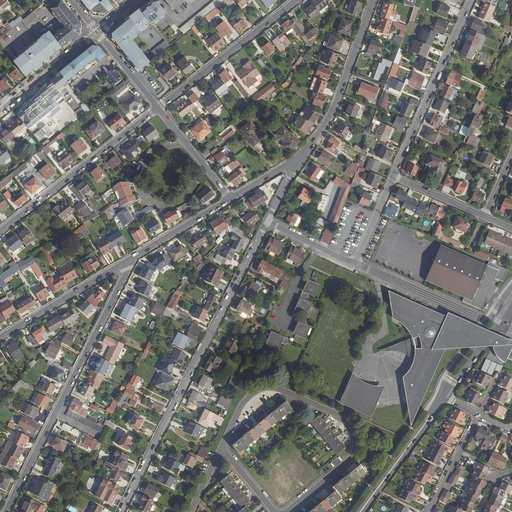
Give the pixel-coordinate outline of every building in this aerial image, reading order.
[(10,4),(7,0),(0,0),(0,12),(0,13),(4,11),(3,10),(10,4)] [(116,0),(101,0),(100,1),(98,0),(87,0),(84,3),(90,11),(92,11),(95,14),(102,15),(118,2),(116,0)] [(155,0),(151,0),(140,9),(151,23),(152,24),(166,13),(158,3),(157,2),(155,0)] [(195,0),(166,0),(173,9),(184,0),(189,5),(195,0)] [(214,0),(179,29),(182,32),(183,34),(191,28),(195,24),(197,23),(205,17),(218,6),(225,0),(214,0)] [(234,0),(225,0),(218,6),(221,11),(222,12),(235,1),(234,0)] [(249,0),(234,0),(235,1),(242,9),(250,3),(249,1),(250,1),(249,0)] [(322,0),(314,0),(312,2),(313,4),(319,11),(327,5),(322,0)] [(362,3),(353,0),(351,0),(347,12),(357,16),(362,3)] [(50,8),(65,27),(53,36),(62,47),(73,38),(72,37),(76,34),(77,35),(79,33),(80,23),(78,20),(77,21),(74,18),(75,17),(65,4),(62,6),(59,1),(50,8)] [(394,5),(386,2),(381,16),(382,17),(393,21),(394,21),(397,13),(392,10),(394,5)] [(505,10),(507,5),(500,2),(497,7),(505,10)] [(488,5),(485,3),(479,14),(480,14),(478,18),(488,22),(489,19),(490,19),(495,7),(488,5)] [(313,4),(305,10),(312,19),(320,13),(318,12),(319,11),(313,4)] [(449,8),(441,4),(436,13),(445,17),(449,8)] [(221,11),(218,6),(205,17),(208,21),(213,17),(221,11)] [(414,7),(413,7),(409,20),(413,22),(418,8),(414,7)] [(130,18),(126,21),(137,34),(141,31),(141,32),(148,27),(147,26),(151,23),(140,9),(139,8),(133,13),(134,15),(130,18)] [(33,11),(23,20),(21,21),(25,27),(38,17),(33,11)] [(12,22),(9,24),(12,28),(21,21),(23,20),(20,16),(12,23),(12,22)] [(296,17),(292,20),(303,33),(306,31),(304,28),(296,17)] [(393,21),(382,17),(377,31),(383,33),(388,34),(393,21)] [(474,18),(469,31),(470,31),(479,35),(481,36),(485,37),(487,32),(482,30),(483,29),(482,28),(484,23),(474,18)] [(247,26),(242,19),(236,23),(234,26),(239,33),(247,26)] [(286,32),(292,27),(296,33),(300,38),(301,37),(309,48),(312,44),(310,42),(303,33),(292,20),(292,19),(289,21),(288,20),(281,25),(285,30),(286,32)] [(353,23),(342,19),(337,31),(348,35),(353,23)] [(438,19),(435,25),(434,28),(432,27),(429,26),(428,29),(436,32),(437,31),(443,34),(443,35),(449,38),(450,35),(444,32),(448,23),(438,19)] [(407,24),(421,30),(422,26),(413,22),(409,20),(407,24)] [(407,26),(394,21),(392,26),(405,31),(407,26)] [(9,24),(8,22),(4,25),(8,30),(4,32),(5,34),(12,28),(9,24)] [(136,36),(125,22),(111,33),(112,38),(138,71),(149,62),(132,40),(136,36)] [(232,32),(224,22),(216,27),(223,37),(226,35),(227,37),(232,32)] [(195,24),(191,28),(196,34),(200,30),(197,27),(195,24)] [(318,32),(315,27),(306,35),(309,39),(318,32)] [(428,29),(426,28),(420,41),(430,46),(436,32),(428,29)] [(37,40),(37,41),(49,56),(50,57),(62,47),(53,36),(49,30),(37,40)] [(267,30),(264,32),(270,40),(273,37),(267,30)] [(479,35),(470,31),(464,45),(475,49),(481,36),(479,35)] [(220,37),(217,33),(207,41),(210,44),(220,37)] [(277,45),(281,50),(290,42),(283,33),(274,40),(278,45),(277,45)] [(327,46),(338,51),(341,44),(340,43),(342,39),(331,35),(327,46)] [(402,40),(403,37),(400,36),(396,35),(394,42),(396,43),(398,38),(402,40)] [(210,44),(214,51),(225,43),(220,37),(210,44)] [(376,41),(371,39),(366,52),(372,55),(376,56),(381,43),(379,42),(379,41),(376,39),(376,41)] [(169,46),(165,40),(151,52),(153,55),(155,57),(164,50),(169,46)] [(430,46),(415,40),(410,52),(415,54),(416,53),(426,57),(430,46)] [(37,41),(13,60),(25,76),(33,69),(34,70),(42,63),(42,62),(49,56),(37,41)] [(267,55),(275,49),(274,48),(272,45),(269,42),(262,47),(267,55)] [(400,44),(397,43),(391,61),(393,62),(396,56),(399,49),(400,44)] [(460,55),(471,59),(475,49),(464,45),(460,55)] [(92,47),(77,59),(87,71),(95,65),(92,62),(96,59),(98,62),(106,56),(98,47),(97,49),(95,50),(94,49),(92,47)] [(327,49),(322,62),(332,65),(334,60),(335,61),(337,57),(335,57),(336,53),(327,49)] [(303,58),(300,55),(292,67),(294,70),(296,67),(303,58)] [(193,68),(185,57),(177,63),(186,74),(193,68)] [(370,77),(378,81),(380,74),(381,71),(383,72),(385,66),(388,67),(387,70),(390,71),(391,70),(393,62),(391,61),(380,57),(378,62),(376,61),(370,77)] [(499,60),(496,58),(490,72),(493,73),(496,67),(499,60)] [(87,71),(77,59),(60,73),(61,75),(69,84),(70,86),(77,80),(74,76),(77,74),(80,77),(87,71)] [(416,70),(426,74),(426,73),(431,63),(421,59),(416,70)] [(260,74),(250,61),(247,64),(248,66),(245,69),(238,74),(249,87),(258,80),(255,77),(260,74)] [(176,73),(168,63),(160,69),(168,79),(176,73)] [(321,65),(319,64),(315,77),(319,79),(320,77),(327,80),(331,69),(321,65)] [(113,86),(122,79),(113,68),(104,76),(113,86)] [(21,76),(16,69),(10,74),(15,81),(21,76)] [(232,78),(226,70),(219,75),(225,83),(232,78)] [(395,71),(391,70),(388,76),(391,78),(393,78),(395,79),(397,75),(394,74),(395,71)] [(454,82),(456,83),(459,75),(451,71),(445,83),(452,86),(454,82)] [(421,85),(424,78),(413,72),(407,85),(414,88),(415,87),(416,83),(421,85)] [(69,84),(61,75),(57,78),(53,81),(53,82),(52,83),(59,92),(69,84)] [(388,77),(385,84),(383,90),(386,92),(391,78),(388,76),(388,77)] [(313,90),(323,94),(327,82),(317,78),(313,90)] [(403,87),(401,87),(403,83),(395,79),(393,78),(387,91),(397,96),(399,92),(400,93),(403,87)] [(0,92),(8,86),(3,79),(0,81),(0,92)] [(221,79),(211,86),(219,96),(228,88),(221,79)] [(235,82),(244,94),(247,92),(238,80),(235,82)] [(128,87),(124,82),(109,94),(117,104),(120,102),(116,96),(128,87)] [(373,99),(377,88),(372,86),(368,84),(362,82),(358,93),(373,99)] [(276,89),(272,83),(252,98),(257,104),(262,100),(269,95),(276,89)] [(440,95),(449,99),(453,89),(444,85),(440,95)] [(49,93),(43,98),(49,105),(51,107),(60,99),(51,89),(48,92),(49,93)] [(485,91),(480,89),(476,99),(477,99),(481,101),(482,99),(483,95),(485,91)] [(194,93),(188,97),(190,100),(193,103),(199,99),(194,93)] [(326,96),(317,93),(313,103),(322,106),(326,96)] [(40,106),(43,110),(49,105),(43,98),(40,94),(35,98),(35,99),(32,102),(37,109),(40,106)] [(222,104),(213,94),(203,103),(211,113),(222,104)] [(134,95),(133,96),(133,95),(131,95),(130,95),(130,96),(129,97),(129,99),(130,99),(122,105),(129,113),(133,110),(136,107),(137,107),(141,104),(134,95)] [(438,99),(433,109),(439,112),(444,114),(449,103),(438,99)] [(481,101),(477,99),(471,113),(475,115),(481,101)] [(193,103),(190,100),(187,102),(186,100),(175,109),(181,116),(190,109),(197,117),(201,114),(194,106),(193,103)] [(484,102),(481,101),(475,115),(478,116),(484,102)] [(359,106),(349,103),(345,113),(355,117),(359,106)] [(411,110),(412,107),(404,103),(400,113),(408,116),(410,113),(411,113),(412,111),(411,110)] [(84,105),(81,108),(85,114),(89,110),(84,105)] [(301,111),(299,115),(313,124),(320,114),(309,106),(307,109),(304,113),(301,111)] [(30,113),(25,107),(18,112),(23,118),(30,113)] [(429,125),(438,130),(438,131),(446,135),(449,130),(442,127),(441,128),(439,127),(441,122),(443,123),(445,118),(438,115),(428,110),(426,113),(433,117),(429,125)] [(471,113),(465,127),(469,129),(475,115),(471,113)] [(124,122),(119,115),(108,123),(113,130),(124,122)] [(295,126),(306,134),(313,124),(299,115),(293,123),(296,125),(295,126)] [(466,135),(469,136),(466,143),(477,148),(478,144),(475,142),(477,138),(471,135),(475,127),(478,128),(482,120),(478,119),(479,117),(478,116),(475,115),(469,129),(466,135)] [(397,116),(393,124),(395,125),(398,127),(397,129),(401,131),(407,119),(402,117),(402,118),(397,116)] [(11,124),(7,127),(7,128),(15,137),(27,127),(23,122),(20,119),(16,123),(12,125),(11,124)] [(98,121),(85,131),(91,138),(96,134),(97,136),(104,130),(98,121)] [(203,121),(192,130),(193,131),(199,139),(201,138),(210,131),(203,121)] [(258,130),(250,121),(240,130),(253,146),(260,141),(254,133),(258,130)] [(352,127),(342,121),(335,132),(345,138),(352,127)] [(393,127),(381,122),(374,137),(381,140),(386,142),(393,127)] [(231,124),(228,127),(219,134),(223,140),(236,130),(231,124)] [(143,133),(149,142),(153,139),(158,134),(152,126),(143,133)] [(276,134),(284,142),(281,145),(284,147),(289,152),(299,141),(283,127),(276,134)] [(0,134),(0,136),(6,144),(15,137),(7,128),(4,131),(0,134)] [(437,134),(427,129),(423,139),(433,143),(437,134)] [(193,131),(192,132),(199,142),(202,140),(201,138),(199,139),(193,131)] [(141,145),(142,146),(146,143),(140,135),(122,149),(130,161),(134,158),(131,153),(141,145)] [(325,148),(333,153),(336,149),(337,146),(340,141),(332,136),(327,143),(328,143),(325,148)] [(87,148),(80,140),(71,146),(78,155),(87,148)] [(44,148),(41,149),(44,152),(46,155),(51,151),(47,145),(44,148)] [(224,146),(209,159),(211,162),(216,158),(215,157),(224,149),(225,148),(224,146)] [(393,152),(382,147),(378,157),(389,161),(393,152)] [(3,148),(0,150),(0,164),(2,163),(10,157),(11,156),(3,148)] [(224,149),(221,152),(215,157),(216,158),(221,165),(228,160),(231,157),(224,149)] [(56,160),(63,170),(68,166),(67,164),(68,163),(74,159),(67,151),(56,160)] [(327,166),(332,158),(323,152),(321,154),(318,159),(327,166)] [(493,156),(483,152),(478,162),(489,166),(493,156)] [(31,157),(27,162),(30,166),(32,168),(42,161),(39,156),(36,154),(31,157)] [(113,157),(114,158),(107,163),(107,162),(104,164),(107,168),(109,165),(113,169),(121,162),(116,156),(115,155),(113,157)] [(443,161),(430,155),(426,164),(434,168),(432,173),(438,175),(443,161)] [(10,157),(2,163),(4,166),(12,160),(10,157)] [(380,163),(370,158),(365,169),(371,172),(376,174),(380,163)] [(238,163),(235,160),(228,165),(232,170),(235,168),(234,167),(238,163)] [(27,162),(19,167),(12,174),(14,177),(15,178),(30,166),(27,162)] [(355,164),(352,162),(350,167),(356,171),(358,166),(355,164)] [(17,164),(9,171),(12,174),(19,167),(17,164)] [(40,171),(40,172),(46,179),(46,180),(55,173),(49,164),(40,171)] [(312,179),(314,176),(316,177),(321,170),(312,164),(310,168),(308,171),(307,171),(305,174),(312,179)] [(418,168),(409,164),(406,172),(414,176),(418,168)] [(349,166),(345,172),(354,178),(356,171),(350,167),(349,166)] [(105,175),(99,167),(91,173),(97,181),(105,175)] [(243,169),(242,167),(229,178),(234,184),(246,174),(245,172),(243,169)] [(357,172),(356,171),(354,178),(352,182),(358,185),(364,169),(361,168),(359,167),(357,172)] [(25,185),(31,194),(45,184),(43,182),(37,174),(33,170),(26,175),(30,181),(25,185)] [(40,172),(37,174),(43,182),(46,179),(40,172)] [(366,183),(375,187),(380,176),(376,174),(371,172),(366,183)] [(1,182),(0,183),(0,189),(11,181),(10,180),(14,177),(12,174),(1,182)] [(329,220),(337,223),(351,185),(337,176),(333,182),(341,188),(329,220)] [(466,185),(457,181),(456,182),(447,178),(444,185),(453,189),(452,190),(461,194),(466,185)] [(91,190),(83,181),(76,187),(83,196),(87,193),(91,190)] [(116,192),(118,191),(122,198),(120,202),(120,203),(122,206),(126,204),(136,200),(134,195),(133,195),(131,196),(129,191),(130,191),(128,187),(129,186),(128,182),(118,183),(117,184),(113,187),(114,188),(116,192)] [(80,197),(81,200),(84,198),(73,185),(70,188),(78,199),(80,197)] [(113,187),(101,197),(103,200),(110,194),(109,192),(114,188),(113,187)] [(214,195),(208,187),(198,195),(204,203),(214,195)] [(263,191),(255,195),(260,204),(261,206),(263,206),(266,204),(265,201),(268,199),(271,195),(267,188),(263,191)] [(304,188),(299,197),(302,199),(298,206),(304,210),(314,194),(304,188)] [(478,192),(475,190),(471,199),(481,204),(485,195),(478,192)] [(26,200),(26,199),(29,196),(25,191),(22,194),(13,200),(18,207),(26,200)] [(372,195),(364,192),(359,202),(367,205),(372,195)] [(329,197),(322,194),(315,212),(322,214),(329,197)] [(0,212),(8,207),(0,196),(0,195),(0,212)] [(255,195),(244,202),(248,209),(249,210),(260,204),(255,195)] [(415,213),(415,214),(422,217),(423,214),(427,205),(420,202),(420,203),(411,199),(411,198),(407,196),(406,197),(402,207),(415,213)] [(511,208),(511,200),(505,198),(500,211),(509,215),(511,208)] [(58,208),(57,207),(53,210),(62,221),(73,212),(65,201),(61,204),(62,205),(58,208)] [(240,205),(244,211),(248,209),(244,202),(240,205)] [(81,205),(80,203),(75,206),(83,218),(88,214),(85,209),(87,207),(84,203),(81,205)] [(428,203),(427,205),(423,214),(441,222),(444,213),(440,211),(441,209),(428,203)] [(116,215),(116,214),(124,226),(134,221),(126,209),(128,208),(126,204),(122,206),(116,209),(113,210),(116,215)] [(108,205),(102,210),(99,213),(94,207),(92,208),(95,213),(98,217),(105,214),(109,212),(112,211),(108,206),(108,205)] [(390,210),(387,208),(384,215),(393,219),(398,207),(393,205),(390,210)] [(140,211),(136,213),(139,217),(151,210),(148,207),(140,211)] [(163,216),(168,225),(179,218),(175,211),(171,213),(170,212),(163,216)] [(299,215),(291,211),(285,222),(293,227),(298,216),(299,215)] [(250,227),(260,219),(256,215),(251,212),(243,218),(250,227)] [(81,221),(83,223),(91,220),(98,217),(95,213),(81,221)] [(224,217),(227,222),(233,219),(229,213),(224,217)] [(466,223),(467,221),(456,216),(451,227),(454,228),(454,231),(458,233),(460,230),(463,231),(465,227),(466,227),(466,226),(467,226),(467,225),(467,224),(467,223),(466,223)] [(228,228),(221,217),(216,219),(217,221),(210,225),(217,235),(228,228)] [(319,218),(317,223),(327,228),(329,223),(319,218)] [(161,228),(156,220),(147,226),(152,233),(161,228)] [(436,222),(431,233),(438,236),(439,233),(442,225),(436,222)] [(233,224),(229,226),(232,230),(241,235),(243,231),(236,228),(233,224)] [(80,232),(84,238),(90,234),(86,228),(80,232)] [(334,231),(327,228),(324,233),(332,237),(334,231)] [(34,238),(26,229),(19,235),(26,245),(34,238)] [(107,238),(113,248),(117,245),(118,247),(120,248),(122,246),(123,244),(122,242),(126,240),(120,230),(107,238)] [(146,238),(141,230),(132,235),(137,243),(146,238)] [(443,236),(440,230),(438,236),(437,238),(444,242),(446,237),(443,236)] [(489,231),(484,243),(499,250),(504,238),(489,231)] [(193,238),(193,239),(190,241),(195,249),(208,241),(202,232),(193,238)] [(331,238),(324,234),(321,240),(329,244),(331,238)] [(15,235),(6,243),(13,252),(23,245),(15,235)] [(235,240),(231,249),(236,251),(238,252),(240,248),(241,249),(243,245),(242,244),(244,241),(233,235),(231,238),(235,240)] [(446,237),(444,242),(458,248),(460,243),(446,237)] [(107,238),(96,245),(103,255),(107,253),(106,252),(113,248),(107,238)] [(284,244),(271,238),(264,251),(268,253),(269,251),(278,255),(284,244)] [(511,241),(504,238),(499,250),(511,255),(511,241)] [(46,250),(49,254),(60,246),(58,243),(55,245),(55,244),(46,250)] [(174,261),(186,254),(183,249),(181,245),(169,253),(174,261)] [(496,265),(489,261),(487,265),(441,245),(439,249),(427,277),(425,280),(465,298),(463,302),(480,309),(493,278),(502,282),(507,269),(499,266),(496,265)] [(46,250),(44,246),(41,248),(50,263),(53,261),(49,254),(46,250)] [(225,246),(217,261),(222,263),(224,258),(227,259),(231,261),(236,251),(231,249),(225,246)] [(305,253),(291,247),(286,257),(295,262),(294,265),(298,267),(305,253)] [(82,265),(87,273),(99,266),(93,255),(88,257),(90,260),(86,263),(85,261),(82,263),(83,264),(82,265)] [(151,264),(156,269),(159,272),(162,268),(167,265),(169,268),(172,266),(166,255),(161,258),(162,259),(158,261),(157,260),(151,264)] [(264,270),(282,280),(279,286),(286,289),(294,277),(262,261),(257,271),(262,274),(264,270)] [(22,262),(18,265),(22,271),(26,269),(22,262)] [(137,276),(149,282),(154,272),(155,272),(156,269),(151,264),(148,262),(145,268),(143,267),(141,273),(139,272),(137,276)] [(43,274),(36,263),(32,265),(38,277),(43,274)] [(17,264),(11,268),(0,275),(0,283),(3,289),(7,287),(2,280),(20,268),(17,264)] [(70,265),(59,271),(61,275),(66,283),(71,281),(70,280),(77,275),(70,265)] [(218,269),(211,266),(208,271),(209,272),(205,281),(215,286),(221,273),(217,270),(218,269)] [(224,272),(218,269),(217,270),(221,273),(215,286),(216,287),(224,272)] [(50,277),(49,278),(47,274),(44,276),(54,293),(59,290),(58,289),(66,283),(61,275),(53,281),(50,277)] [(139,293),(147,297),(152,287),(141,281),(139,286),(142,287),(139,293)] [(249,288),(248,287),(243,297),(244,297),(253,302),(255,298),(256,298),(263,284),(256,281),(255,284),(252,283),(249,288)] [(318,286),(309,282),(305,291),(306,291),(305,293),(302,292),(301,296),(303,297),(307,299),(309,292),(314,294),(318,286)] [(47,290),(43,284),(33,290),(39,301),(45,297),(42,292),(47,290)] [(276,292),(278,293),(275,297),(268,309),(271,310),(273,307),(286,289),(279,286),(276,292)] [(93,294),(87,300),(94,307),(100,301),(100,298),(104,293),(101,290),(94,296),(93,294)] [(179,297),(173,294),(167,307),(173,310),(173,311),(180,297),(179,297)] [(134,295),(129,305),(137,310),(140,311),(145,301),(134,295)] [(208,311),(209,312),(216,298),(211,295),(204,309),(208,311)] [(456,323),(395,296),(392,304),(399,308),(394,319),(399,321),(403,324),(408,329),(411,333),(414,339),(424,335),(423,332),(424,329),(427,327),(430,326),(433,327),(436,330),(436,333),(435,336),(433,339),(430,340),(426,342),(424,345),(424,348),(416,349),(415,358),(413,365),(409,372),(404,378),(409,411),(415,414),(426,391),(445,348),(455,348),(464,327),(464,323),(462,321),(459,321),(456,323)] [(36,304),(32,297),(17,306),(21,313),(36,304)] [(242,300),(236,310),(243,313),(246,315),(249,316),(252,310),(250,308),(251,306),(254,307),(256,303),(253,302),(244,297),(242,300)] [(87,300),(85,299),(83,302),(84,303),(82,305),(79,309),(86,316),(94,307),(87,300)] [(302,310),(306,312),(310,304),(302,300),(301,300),(297,309),(298,309),(297,311),(294,310),(293,314),(299,317),(302,310)] [(10,302),(0,307),(0,309),(6,320),(10,317),(9,315),(16,311),(10,302)] [(166,307),(157,302),(152,312),(155,314),(156,312),(161,315),(166,307)] [(123,312),(120,317),(131,323),(137,310),(129,305),(127,304),(124,308),(126,309),(124,313),(123,312)] [(173,310),(167,307),(162,315),(169,318),(173,310)] [(193,317),(203,322),(208,311),(204,309),(199,307),(193,317)] [(72,310),(72,309),(68,311),(69,312),(65,314),(60,317),(65,325),(65,326),(77,318),(72,310)] [(46,324),(51,333),(65,325),(60,317),(60,316),(46,324)] [(307,320),(300,317),(298,321),(301,322),(300,324),(299,324),(296,333),(304,336),(308,328),(304,326),(307,320)] [(251,319),(250,321),(256,324),(261,327),(263,325),(251,319)] [(493,349),(492,345),(493,341),(496,339),(499,338),(462,321),(464,323),(464,327),(455,348),(458,347),(493,349)] [(126,327),(116,322),(112,331),(122,336),(126,327)] [(188,332),(188,333),(186,336),(196,341),(198,338),(197,337),(202,328),(193,324),(188,332)] [(414,339),(380,352),(389,351),(398,352),(407,355),(411,359),(413,365),(415,358),(416,349),(424,348),(424,345),(426,342),(430,340),(433,339),(435,336),(436,333),(436,330),(433,327),(430,326),(427,327),(424,329),(423,332),(424,335),(414,339)] [(254,328),(253,327),(251,332),(257,336),(258,334),(260,330),(254,328)] [(45,341),(49,339),(42,328),(32,334),(26,338),(32,347),(38,342),(38,343),(44,340),(45,341)] [(70,331),(68,329),(65,331),(67,332),(62,342),(70,346),(74,338),(75,338),(77,334),(73,332),(70,331)] [(187,347),(191,340),(177,333),(172,343),(182,348),(183,349),(185,347),(183,346),(184,345),(187,347)] [(282,338),(272,334),(268,343),(277,347),(280,342),(286,345),(288,340),(289,339),(285,337),(284,340),(281,339),(282,338)] [(124,345),(106,336),(103,343),(110,346),(111,346),(111,347),(105,360),(110,363),(114,365),(124,345)] [(240,343),(229,338),(224,349),(234,355),(240,343)] [(511,343),(504,340),(502,338),(499,338),(496,339),(493,341),(492,345),(493,349),(496,355),(498,358),(501,361),(505,363),(507,360),(508,358),(511,359),(511,343)] [(59,349),(61,346),(60,346),(54,343),(52,340),(47,343),(47,344),(45,348),(48,349),(46,355),(55,359),(58,352),(59,349)] [(7,346),(16,361),(24,357),(15,342),(7,346)] [(175,349),(170,359),(181,365),(183,361),(183,360),(186,354),(175,349)] [(220,361),(220,360),(219,359),(216,357),(212,355),(205,369),(210,372),(213,367),(220,371),(224,363),(220,361)] [(105,360),(101,358),(99,363),(97,367),(95,372),(103,376),(110,363),(105,360)] [(30,363),(29,364),(31,368),(37,362),(34,360),(30,363)] [(491,361),(487,360),(482,371),(485,373),(491,361)] [(496,364),(493,362),(488,374),(491,375),(496,364)] [(56,368),(50,379),(59,383),(65,372),(64,372),(65,368),(64,368),(54,363),(52,366),(56,368)] [(114,365),(110,363),(103,376),(107,378),(114,365)] [(88,378),(90,379),(87,384),(95,388),(97,390),(104,377),(103,376),(95,372),(93,371),(91,370),(88,378)] [(176,374),(167,370),(160,382),(169,387),(176,374)] [(476,383),(485,387),(487,383),(488,381),(489,382),(491,383),(493,378),(481,372),(476,383)] [(134,375),(130,383),(128,383),(126,388),(127,388),(129,389),(133,391),(140,378),(134,375)] [(199,385),(208,389),(213,379),(204,375),(199,385)] [(240,378),(232,375),(228,387),(235,390),(240,378)] [(354,375),(352,379),(379,392),(380,394),(383,387),(373,386),(366,384),(360,381),(354,375)] [(500,380),(500,381),(498,385),(511,392),(511,390),(511,378),(505,375),(503,379),(502,381),(500,380)] [(379,392),(352,379),(341,402),(371,416),(375,406),(374,405),(377,398),(378,398),(380,394),(379,392)] [(22,380),(21,380),(10,391),(16,394),(20,385),(26,388),(28,384),(26,382),(22,380)] [(41,390),(51,395),(56,386),(46,380),(41,390)] [(80,394),(89,399),(95,388),(87,384),(85,383),(80,394)] [(485,387),(476,383),(474,386),(483,391),(485,387)] [(10,391),(7,385),(4,388),(5,390),(0,394),(0,401),(0,402),(4,397),(10,391)] [(124,394),(123,394),(119,401),(122,402),(126,395),(128,397),(126,402),(134,406),(137,401),(133,399),(136,393),(133,391),(129,389),(127,388),(124,394)] [(495,393),(494,392),(491,398),(504,405),(508,398),(507,397),(508,394),(499,389),(498,389),(497,393),(495,393)] [(205,396),(194,390),(189,401),(202,408),(205,403),(202,401),(205,396)] [(484,397),(472,391),(467,402),(475,406),(478,401),(479,400),(480,400),(482,401),(484,397)] [(30,401),(34,403),(39,394),(35,392),(30,401)] [(50,400),(39,394),(34,403),(45,409),(50,400)] [(222,395),(219,400),(230,405),(232,400),(222,395)] [(71,406),(74,408),(73,411),(78,414),(81,407),(83,403),(74,399),(71,406)] [(116,399),(111,409),(114,411),(119,401),(116,399)] [(219,400),(217,404),(228,410),(230,405),(219,400)] [(258,423),(253,427),(247,431),(242,436),(237,440),(231,445),(238,453),(244,449),(249,445),(255,440),(260,436),(265,431),(270,427),(276,422),(281,418),(287,413),(292,409),(286,400),(280,405),(274,409),(269,414),(263,418),(258,423)] [(196,406),(189,402),(187,406),(194,410),(196,406)] [(506,410),(494,403),(492,408),(491,409),(489,408),(487,412),(500,419),(501,416),(502,417),(506,410)] [(38,409),(29,404),(24,414),(34,418),(38,409)] [(78,414),(87,418),(89,415),(84,413),(86,409),(81,407),(78,414)] [(69,409),(66,415),(103,434),(106,428),(87,418),(78,414),(73,411),(69,409)] [(208,426),(212,418),(218,421),(217,424),(221,426),(222,424),(225,419),(205,409),(199,422),(208,426)] [(462,425),(465,420),(464,419),(463,419),(465,414),(454,409),(449,418),(462,425)] [(144,420),(134,415),(129,425),(138,430),(144,420)] [(311,422),(316,428),(321,433),(325,438),(329,444),(334,449),(338,454),(345,448),(341,443),(336,438),(332,432),(328,427),(324,422),(319,416),(311,422)] [(37,424),(22,417),(17,425),(33,433),(37,424)] [(115,424),(110,421),(107,426),(112,429),(115,424)] [(188,425),(184,432),(198,439),(204,428),(193,422),(191,422),(189,426),(188,425)] [(444,428),(446,429),(445,432),(455,437),(457,432),(458,433),(460,434),(462,430),(460,429),(449,424),(447,423),(444,428)] [(479,429),(474,438),(477,440),(476,442),(482,445),(488,433),(490,430),(486,428),(485,430),(484,431),(479,429)] [(27,441),(29,437),(17,431),(12,442),(23,448),(24,444),(26,441),(27,441)] [(441,435),(438,440),(440,441),(448,445),(450,446),(452,443),(455,444),(458,439),(456,438),(455,437),(445,432),(443,431),(441,435)] [(492,435),(488,433),(482,445),(482,446),(481,447),(487,450),(488,449),(491,450),(496,440),(491,437),(491,436),(492,435)] [(84,434),(80,442),(87,445),(91,447),(95,449),(96,448),(98,443),(99,441),(84,434)] [(132,438),(124,434),(118,445),(128,450),(130,445),(129,445),(132,438)] [(52,446),(63,452),(64,451),(67,445),(68,442),(56,436),(52,446)] [(9,441),(3,452),(18,459),(21,452),(22,452),(24,449),(23,448),(12,442),(9,441)] [(431,447),(433,448),(431,451),(441,456),(444,451),(445,452),(447,453),(449,449),(434,441),(431,447)] [(208,450),(202,448),(198,456),(204,459),(208,450)] [(127,455),(117,450),(115,456),(112,455),(110,459),(114,461),(112,464),(124,470),(127,464),(125,463),(127,461),(125,460),(127,455)] [(430,454),(428,453),(425,459),(440,466),(441,463),(440,462),(438,461),(441,456),(431,451),(430,454)] [(0,454),(0,464),(11,470),(15,463),(16,463),(18,459),(3,452),(1,455),(0,454)] [(193,468),(197,461),(202,463),(204,459),(198,456),(190,452),(184,463),(193,468)] [(500,455),(493,452),(488,463),(495,466),(500,455)] [(47,469),(44,475),(52,479),(55,473),(62,459),(52,455),(50,460),(49,459),(47,463),(48,464),(46,468),(47,469)] [(507,459),(500,455),(495,466),(501,470),(502,468),(504,469),(508,467),(504,464),(507,459)] [(180,469),(178,468),(179,465),(180,464),(167,457),(165,460),(168,462),(165,468),(177,474),(180,469)] [(121,476),(124,478),(127,472),(125,471),(124,470),(112,464),(99,458),(96,463),(113,471),(110,477),(118,481),(121,476)] [(424,462),(422,467),(419,471),(432,478),(434,479),(436,475),(433,473),(433,472),(435,468),(424,462)] [(486,467),(479,463),(479,464),(476,469),(476,470),(486,475),(489,468),(486,467)] [(319,503),(313,507),(308,511),(307,511),(324,511),(325,511),(331,507),(336,503),(342,498),(339,494),(345,490),(350,486),(355,481),(361,477),(366,472),(359,464),(354,469),(348,473),(343,478),(338,482),(332,486),(335,489),(329,494),(324,499),(319,503)] [(415,480),(425,485),(426,482),(427,480),(428,481),(430,482),(432,478),(419,471),(418,471),(417,470),(414,476),(416,477),(415,480)] [(476,470),(475,470),(472,475),(476,477),(483,481),(486,475),(476,470)] [(12,478),(2,473),(0,477),(0,487),(6,490),(12,478)] [(176,479),(165,473),(163,477),(159,475),(156,481),(169,487),(171,483),(172,483),(174,483),(176,479)] [(225,487),(229,493),(234,498),(238,504),(243,509),(238,511),(250,511),(246,506),(251,502),(246,497),(242,492),(237,486),(233,481),(228,475),(220,482),(225,487)] [(32,482),(36,484),(31,493),(48,500),(51,494),(48,493),(52,486),(53,487),(55,483),(42,477),(41,481),(34,478),(32,482)] [(109,497),(110,497),(117,484),(103,477),(102,479),(107,482),(102,493),(100,497),(107,501),(109,497)] [(483,481),(476,477),(473,482),(483,487),(484,488),(486,483),(483,481)] [(179,480),(178,482),(189,488),(191,486),(188,485),(181,481),(179,480)] [(409,481),(407,486),(405,490),(418,496),(420,497),(422,493),(419,492),(419,490),(421,487),(409,481)] [(472,482),(470,487),(470,488),(480,493),(482,490),(483,487),(473,482),(472,482)] [(511,486),(510,486),(502,482),(499,489),(506,492),(509,494),(511,489),(511,486)] [(149,495),(148,497),(153,500),(157,502),(160,495),(157,493),(159,489),(149,484),(144,493),(149,495)] [(492,492),(493,493),(503,498),(506,492),(499,489),(497,488),(495,487),(492,492)] [(470,488),(468,493),(477,498),(479,499),(481,493),(480,493),(470,488)] [(399,498),(410,503),(412,500),(413,499),(416,500),(418,496),(405,490),(404,489),(403,489),(401,493),(399,498)] [(448,491),(444,498),(441,497),(448,500),(448,499),(449,497),(451,493),(448,491)] [(467,493),(464,498),(475,503),(476,501),(477,498),(468,493),(467,493)] [(503,498),(493,493),(491,498),(501,503),(504,498),(503,498)] [(143,501),(138,510),(143,511),(148,511),(152,506),(155,501),(152,499),(144,495),(141,500),(143,501)] [(43,511),(46,507),(28,498),(21,511),(20,511),(31,511),(33,509),(39,511),(43,511)] [(461,503),(462,504),(472,509),(474,506),(475,503),(464,498),(461,503)] [(491,498),(488,503),(498,509),(501,503),(491,498)] [(485,508),(485,509),(491,511),(495,511),(498,509),(488,503),(487,503),(485,508)]
